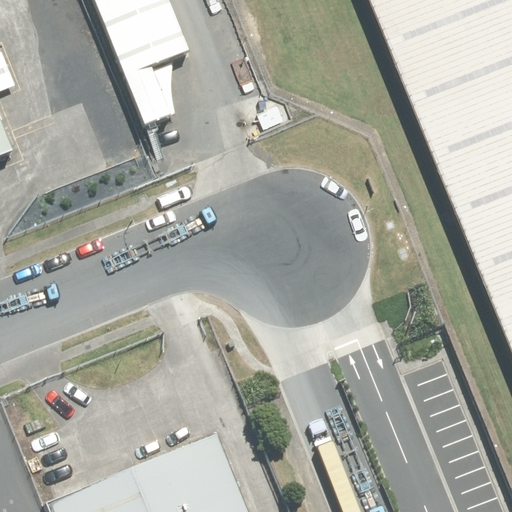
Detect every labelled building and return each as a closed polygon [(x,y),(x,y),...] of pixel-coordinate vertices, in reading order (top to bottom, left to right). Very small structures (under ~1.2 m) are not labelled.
[(97,0),(148,129),(180,117),(158,60),(188,48),(169,0),(97,0)] [(511,0),(380,0),(511,323),(511,0)] [(0,107),(0,170),(22,161),(0,107)] [(437,458),(416,466),(433,511),(511,511),(511,485),(488,424),(432,446),(437,458)] [(257,511),(232,448),(73,511),(257,511)]
